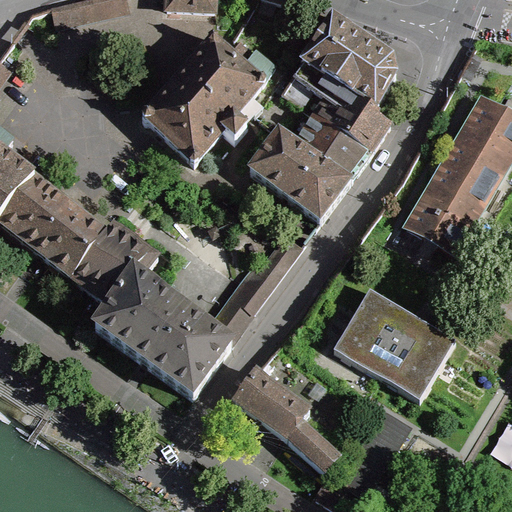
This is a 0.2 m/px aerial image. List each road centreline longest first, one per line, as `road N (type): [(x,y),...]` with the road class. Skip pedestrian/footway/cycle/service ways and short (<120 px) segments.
road 1 (residential): [(190,439),(388,174),(428,93),(449,21)]
road 2 (residential): [(0,304),(190,439)]
road 3 (residential): [(304,511),(190,439)]
